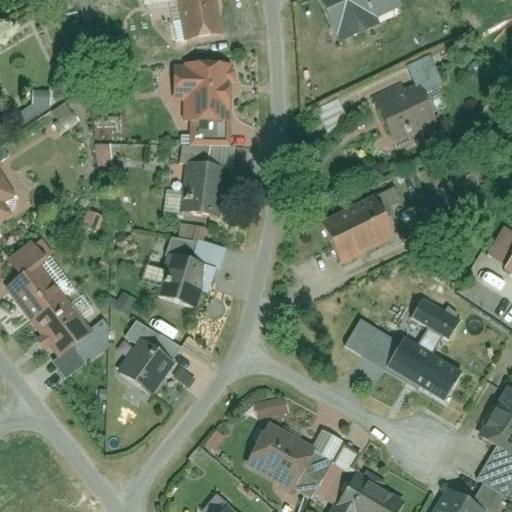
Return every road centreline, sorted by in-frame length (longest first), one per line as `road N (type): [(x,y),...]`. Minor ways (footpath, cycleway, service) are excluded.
road 1 (residential): [(268,0),(274,48),(267,211),(245,353),(127,505)]
road 2 (residential): [(127,505),(92,484),(30,399)]
